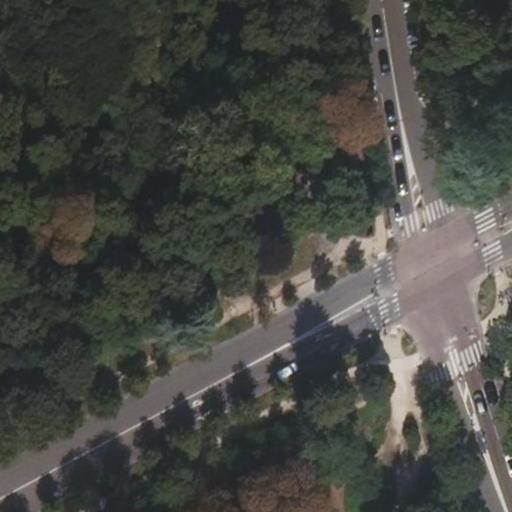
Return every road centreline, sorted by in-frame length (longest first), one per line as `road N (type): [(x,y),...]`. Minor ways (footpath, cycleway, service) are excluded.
road 1 (primary): [(434,265),(0,499)]
road 2 (tertiary): [(434,265),(382,0)]
road 3 (secondary): [(507,511),(466,396),(434,265)]
